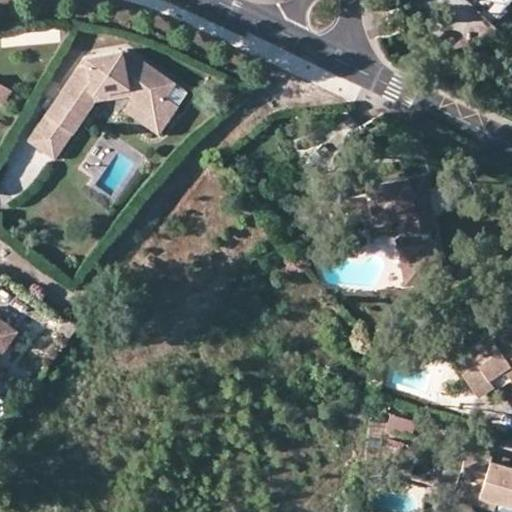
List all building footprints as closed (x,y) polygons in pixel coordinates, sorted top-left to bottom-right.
[(390,22),(402,20),(400,8),(388,11),(390,22)] [(128,47),(86,54),(63,86),(40,118),(65,136),(81,116),(75,112),(90,92),(124,84),(126,91),(128,92),(153,110),(164,94),(174,81),(128,47)] [(124,84),(90,92),(75,112),(81,116),(93,98),(126,91),(124,84)] [(164,94),(153,110),(128,92),(120,104),(153,129),(173,101),(164,94)] [(65,136),(40,118),(26,136),(52,154),(65,136)] [(370,217),(371,221),(390,218),(402,216),(407,243),(414,282),(444,277),(437,238),(432,239),(431,228),(435,226),(432,209),(427,210),(424,198),(430,196),(425,173),(364,184),(365,193),(346,197),(341,173),(314,177),(321,215),(348,210),(350,221),(370,217)] [(392,231),(390,218),(371,221),(373,234),(392,231)] [(406,283),(414,282),(407,243),(399,245),(406,283)] [(511,324),(508,318),(466,344),(460,335),(445,345),(476,394),(493,384),(489,379),(504,368),(508,375),(511,380),(511,324)] [(0,347),(13,329),(0,319),(0,347)] [(493,384),(508,375),(504,368),(489,379),(493,384)] [(426,457),(410,446),(399,462),(415,473),(426,457)] [(511,465),(491,459),(492,454),(467,447),(451,496),(493,509),(497,499),(511,504),(511,465)]
